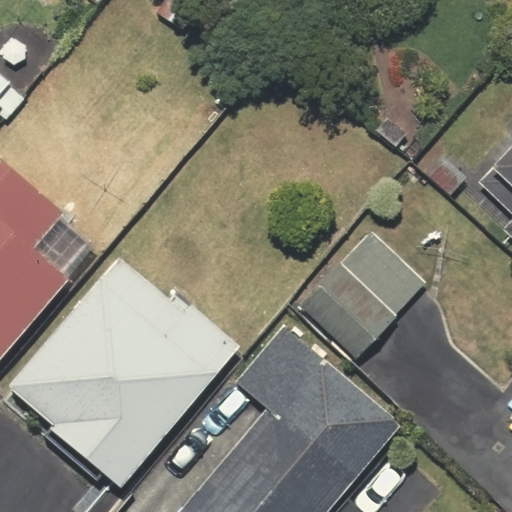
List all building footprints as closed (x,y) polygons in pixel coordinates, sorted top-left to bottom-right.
[(0,56),(0,109),(2,108),(11,116),(36,88),(0,56)] [(108,239),(2,146),(0,147),(0,360),(2,361),(108,239)] [(511,152),(470,198),(511,236),(511,152)] [(305,301),(360,356),(403,313),(400,311),(433,278),(380,226),(305,301)] [(248,337),(199,300),(193,308),(123,254),(25,381),(66,412),(55,426),(133,486),(248,337)] [(289,322),(244,379),(274,402),(187,511),(327,511),(405,413),(289,322)]
